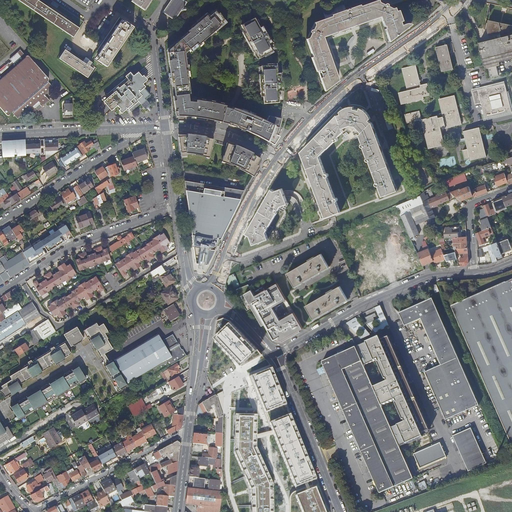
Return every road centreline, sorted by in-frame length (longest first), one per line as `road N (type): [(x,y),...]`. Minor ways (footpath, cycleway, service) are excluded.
road 1 (tertiary): [(277,160),(331,100),(457,0)]
road 2 (residential): [(474,272),(428,276),(274,354)]
road 3 (residential): [(34,511),(187,433)]
road 4 (residential): [(0,223),(141,127)]
road 5 (unclassified): [(339,511),(274,354)]
road 6 (residential): [(141,127),(0,135)]
road 7 (unclassified): [(20,278),(57,325),(116,290)]
road 8 (tertiary): [(187,433),(203,313)]
